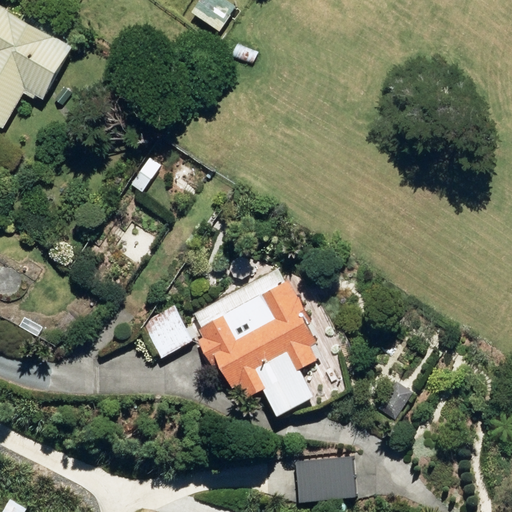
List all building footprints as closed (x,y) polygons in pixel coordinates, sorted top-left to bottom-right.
[(0,0),(0,120),(13,127),(32,92),(42,98),(45,93),(53,98),(83,44),(1,0),(0,0)] [(205,0),(198,11),(226,30),(244,5),(236,0),(205,0)] [(238,42),(230,53),(249,67),(257,55),(238,42)] [(149,159),(130,186),(173,217),(193,189),(149,159)] [(275,387),(290,414),(326,395),(311,368),(328,359),(319,344),(328,339),(294,279),(196,335),(179,304),(146,323),(166,359),(205,338),(220,364),(229,359),(244,385),(249,382),(257,396),(275,387)] [(387,410),(401,419),(419,391),(404,382),(387,410)] [(353,503),(351,460),(296,462),(297,505),(353,503)] [(7,511),(9,511),(31,511),(34,508),(16,497),(7,511)]
